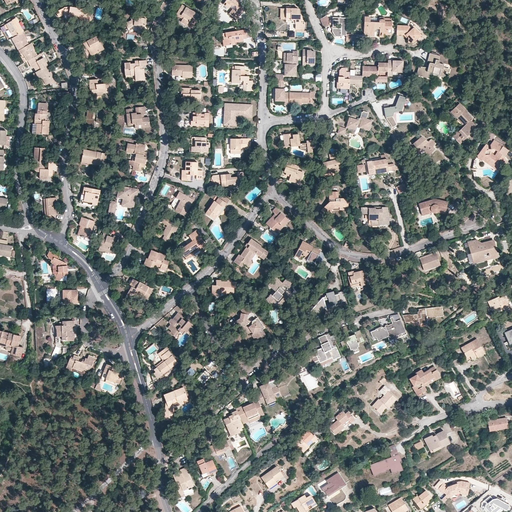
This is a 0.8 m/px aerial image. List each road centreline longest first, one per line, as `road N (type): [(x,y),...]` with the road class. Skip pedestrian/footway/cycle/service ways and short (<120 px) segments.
road 1 (residential): [(98,277),(125,259),(164,158),(157,29),(170,0)]
road 2 (residential): [(495,209),(458,231),(385,256),(360,256),(341,252),(275,191)]
road 3 (residential): [(57,241),(69,214),(63,148),(75,83),(38,0)]
road 4 (residential): [(33,224),(19,169),(25,103),(0,54)]
road 5 (residential): [(268,354),(394,306)]
road 6 (residential): [(191,285),(275,191)]
road 7 (residential): [(191,285),(212,337),(241,363),(268,354)]
road 8 (residential): [(262,121),(255,0)]
